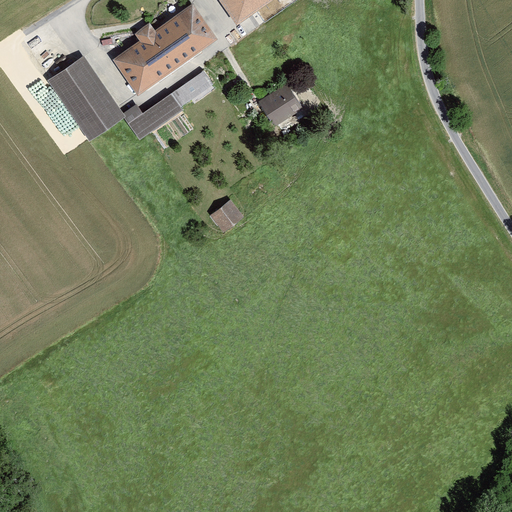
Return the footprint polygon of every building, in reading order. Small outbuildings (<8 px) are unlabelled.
[(219,0),(234,20),(262,0),(219,0)] [(138,40),(111,59),(135,93),(213,39),(189,5),(153,30),(147,23),(133,33),(138,40)] [(81,57),(47,81),(88,139),(122,115),(81,57)] [(213,84),(202,69),(140,113),(135,105),(121,114),(138,138),(180,109),(179,108),(213,84)] [(284,85),(258,101),(273,125),(299,109),(284,85)] [(241,214),(231,201),(214,214),(225,227),(241,214)]
